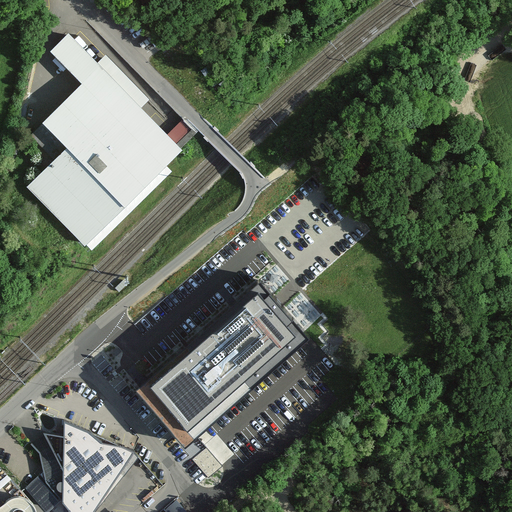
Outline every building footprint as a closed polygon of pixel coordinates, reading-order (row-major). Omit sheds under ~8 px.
[(20,184),(75,240),(173,145),(63,31),(44,50),(74,81),(34,119),(60,145),(20,184)] [(144,381),(179,424),(284,331),(250,287),(144,381)] [(90,434),(65,423),(60,500),(71,511),(89,511),(133,454),(121,447),(101,444),(90,434)] [(201,447),(179,424),(166,435),(187,458),(201,447)] [(210,476),(225,464),(208,445),(194,458),(210,476)] [(191,511),(178,498),(167,508),(170,511),(191,511)]
